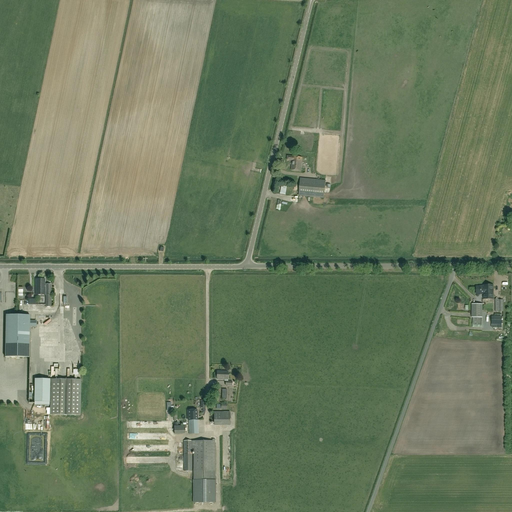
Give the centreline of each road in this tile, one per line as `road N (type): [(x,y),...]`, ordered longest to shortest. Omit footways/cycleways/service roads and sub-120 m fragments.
road 1 (unclassified): [(247,265),(311,0)]
road 2 (unclassified): [(368,511),(453,266)]
road 3 (unclassified): [(247,265),(0,266)]
road 4 (unclassified): [(453,266),(247,265)]
